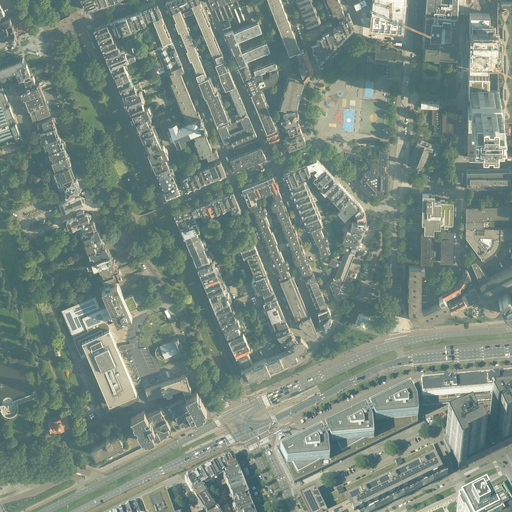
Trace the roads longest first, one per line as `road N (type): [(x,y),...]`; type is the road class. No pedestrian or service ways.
road 1 (residential): [(44,36),(117,216),(195,334),(231,416)]
road 2 (residential): [(315,343),(296,364),(245,383),(164,205)]
road 3 (residential): [(276,418),(300,427),(415,376),(511,367)]
road 4 (primary): [(276,418),(404,363),(511,350)]
road 5 (residential): [(164,205),(84,21)]
road 6 (residential): [(160,0),(232,178)]
road 7 (residential): [(232,178),(288,318),(315,343)]
road 8 (primary): [(77,511),(243,434)]
road 9 (residential): [(396,175),(413,0)]
road 10 (residential): [(273,162),(205,0)]
road 11 (primary): [(396,344),(241,412)]
road 12 (residential): [(273,162),(339,306)]
road 13 (residential): [(491,163),(494,9)]
road 14 (primary): [(231,416),(106,481)]
road 15 (residential): [(317,479),(322,491),(434,437)]
road 16 (residential): [(396,344),(394,208)]
road 17 (residential): [(360,31),(319,69),(289,0)]
road 18 (residential): [(373,207),(316,146),(273,162)]
road 19 (residential): [(429,426),(317,479)]
